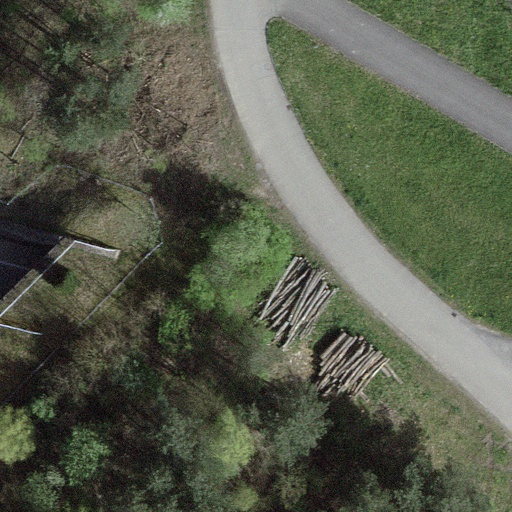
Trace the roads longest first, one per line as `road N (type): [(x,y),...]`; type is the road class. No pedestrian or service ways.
road 1 (motorway): [(511,399),(0,283)]
road 2 (unclassified): [(511,401),(399,302),(286,168),(258,95),(240,0)]
